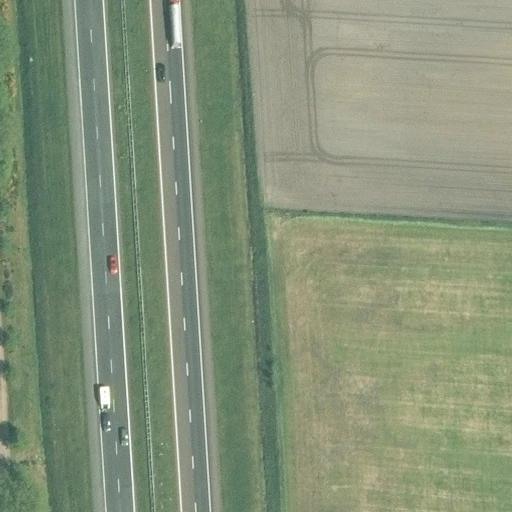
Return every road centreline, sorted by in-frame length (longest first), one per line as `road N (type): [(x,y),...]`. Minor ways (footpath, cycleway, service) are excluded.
road 1 (motorway): [(90,0),(120,511)]
road 2 (motorway): [(196,511),(167,0)]
